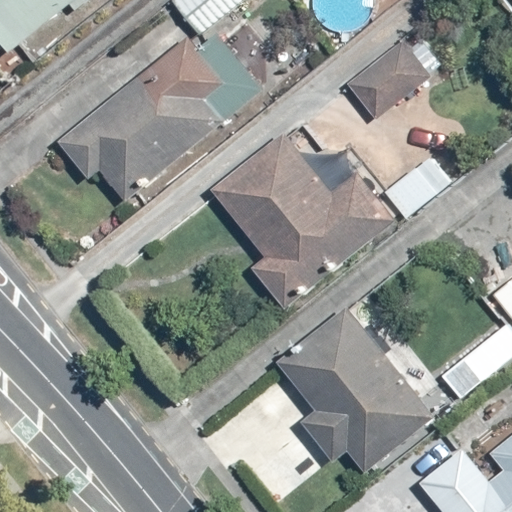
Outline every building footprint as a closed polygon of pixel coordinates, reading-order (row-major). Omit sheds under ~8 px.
[(0,0),(0,31),(13,47),(70,0),(71,0),(78,8),(87,0),(0,0)] [(177,0),(205,37),(253,0),(177,0)] [(229,89),(188,35),(60,138),(91,180),(102,171),(124,200),(232,113),(219,96),(229,89)] [(399,39),(349,86),(373,112),(423,65),(399,39)] [(319,96),(210,190),(261,249),(241,266),(280,311),(393,214),(400,222),(451,178),(428,152),(382,191),(351,155),(361,146),(319,96)] [(511,278),(493,295),(511,314),(511,315),(511,278)] [(331,462),(343,454),(359,475),(432,419),(347,308),(274,364),(291,386),(307,407),(296,416),(331,462)] [(463,401),(511,356),(511,315),(511,314),(441,377),(463,401)] [(463,449),(421,484),(444,511),(511,511),(511,431),(486,453),(499,468),(487,478),(463,449)]
